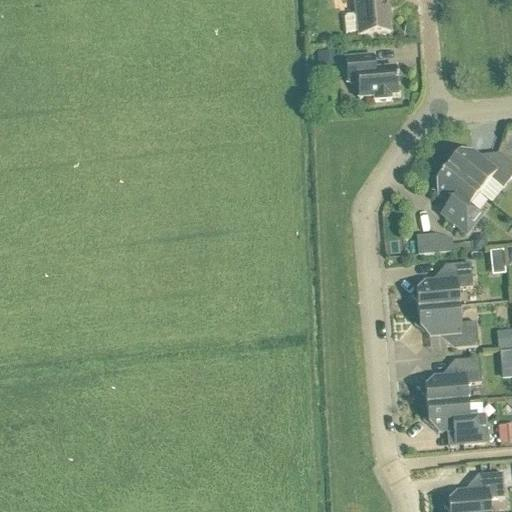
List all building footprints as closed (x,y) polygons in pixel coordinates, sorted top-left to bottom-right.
[(308,0),(306,6),(320,12),(325,0),(308,0)] [(389,35),(385,0),(337,0),(342,0),(352,0),(354,17),(345,18),(343,21),(344,36),(356,35),(357,38),(389,35)] [(312,28),(313,47),(325,46),(324,27),(312,28)] [(317,70),(336,68),(335,54),(316,56),(317,70)] [(395,80),(394,70),(373,72),(372,59),(343,61),(345,86),(355,85),(356,101),(372,100),(373,104),(389,102),(388,98),(396,98),(395,88),(397,86),(397,82),(395,80)] [(477,160),(470,154),(450,156),(451,163),(445,170),(478,196),(490,205),(511,177),(511,169),(496,156),(495,158),(477,160)] [(478,196),(445,170),(440,177),(433,178),(435,198),(448,208),(439,219),(464,238),(479,219),(467,209),(478,196)] [(416,240),(417,259),(452,255),(451,242),(435,238),(416,240)] [(479,240),(474,245),(474,253),(487,252),(486,239),(479,240)] [(385,248),(385,263),(401,263),(400,247),(385,248)] [(505,276),(503,253),(490,254),(492,277),(505,276)] [(422,285),(410,300),(415,304),(416,313),(457,310),(455,292),(471,291),(469,266),(443,269),(443,271),(433,284),(422,285)] [(457,310),(416,313),(416,323),(412,328),(427,341),(428,340),(430,354),(476,350),(474,326),(459,327),(457,310)] [(498,353),(511,351),(511,340),(511,334),(496,335),(498,353)] [(511,369),(511,354),(499,355),(500,370),(511,369)] [(441,379),(431,380),(418,396),(423,400),(425,408),(466,405),(464,388),(480,387),(477,362),(451,364),(452,366),(441,379)] [(466,405),(425,408),(426,417),(421,423),(436,436),(448,449),(485,446),(483,421),(467,423),(466,405)] [(511,427),(497,429),(499,448),(511,447),(511,427)] [(475,480),(465,494),(454,495),(442,510),(444,511),(488,511),(488,502),(503,501),(501,477),(475,479),(475,480)]
